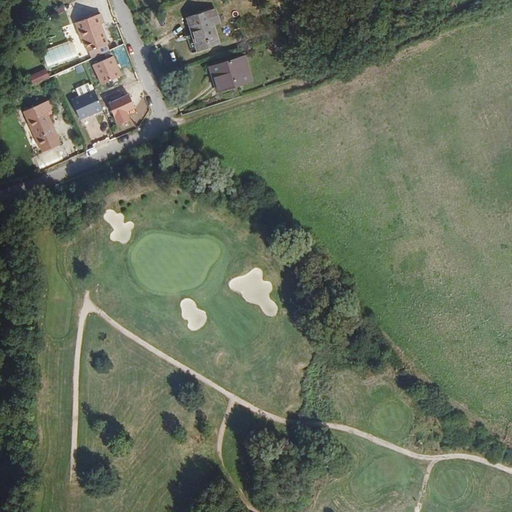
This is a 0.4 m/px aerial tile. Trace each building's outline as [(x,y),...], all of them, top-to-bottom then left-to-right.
[(215,11),(187,20),(196,52),(225,44),(215,11)] [(90,53),(109,47),(110,46),(103,27),(106,26),(103,16),(78,24),(84,41),(86,41),(89,53),(90,53)] [(112,57),(109,47),(90,53),(93,63),(112,57)] [(243,54),(209,69),(218,92),(252,77),(243,54)] [(35,85),(53,79),(50,71),(33,78),(35,85)] [(100,103),(107,100),(105,93),(74,103),(80,123),(104,115),(100,103)] [(111,113),(107,100),(100,103),(104,115),(111,113)] [(38,149),(58,142),(50,114),(56,112),(53,102),(25,111),(38,149)] [(60,147),(58,142),(38,149),(40,154),(60,147)] [(59,149),(40,156),(44,165),(62,157),(59,149)]
